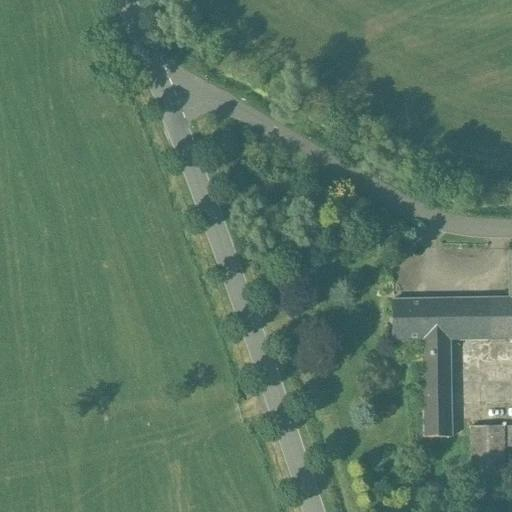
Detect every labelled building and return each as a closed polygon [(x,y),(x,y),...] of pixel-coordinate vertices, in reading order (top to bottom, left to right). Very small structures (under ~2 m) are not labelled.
[(508,300),(422,301),(423,344),(448,343),(455,343),(461,343),(510,342),(509,302),(508,302),(508,300)] [(422,301),(391,302),(391,344),(420,344),(423,344),(422,301)] [(423,344),(420,344),(421,392),(450,391),(448,343),(423,344)] [(451,434),(450,391),(421,392),(422,435),(451,434)] [(503,489),(503,427),(471,427),(471,490),(503,489)]
